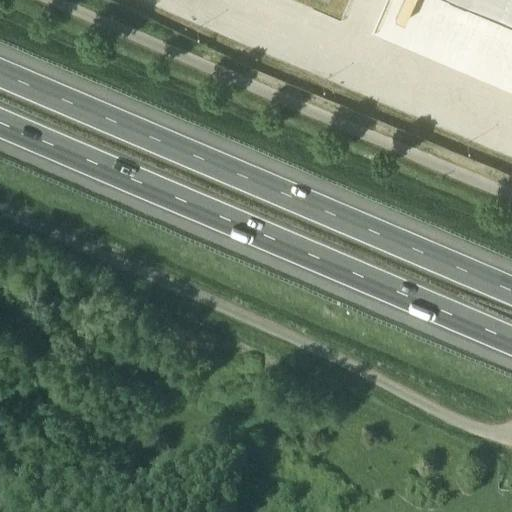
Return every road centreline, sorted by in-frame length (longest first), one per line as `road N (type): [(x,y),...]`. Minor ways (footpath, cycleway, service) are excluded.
road 1 (unclassified): [(511,439),(478,431),(354,365),(0,209)]
road 2 (motorway): [(0,126),(511,344)]
road 3 (motorway): [(511,289),(0,73)]
road 4 (unclassified): [(511,197),(47,0)]
